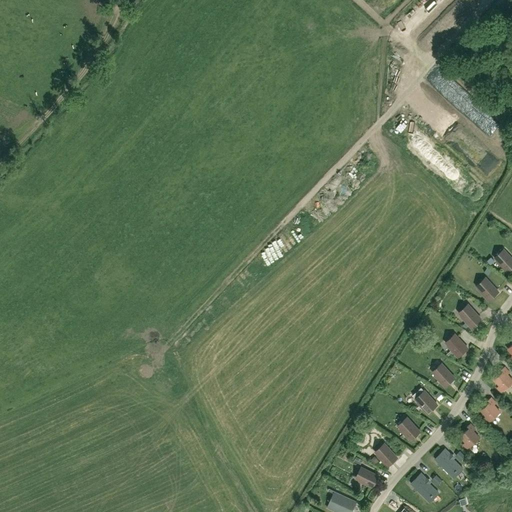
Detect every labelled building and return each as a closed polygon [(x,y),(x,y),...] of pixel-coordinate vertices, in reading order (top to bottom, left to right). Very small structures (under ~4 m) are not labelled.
[(438,50),(426,60),(433,67),(450,51),(437,37),(431,42),(438,50)] [(315,203),(323,213),(330,207),(321,197),(315,203)] [(511,258),(506,252),(496,261),(507,273),(511,267),(511,258)] [(488,280),(478,289),(489,301),(499,292),(488,280)] [(470,307),(460,316),(471,328),(481,319),(470,307)] [(457,337),(447,346),(458,357),(468,348),(457,337)] [(455,378),(444,366),(442,363),(433,371),(436,374),(434,375),(445,387),(455,378)] [(503,372),(494,379),(500,385),(497,388),(501,392),(511,382),(511,379),(507,374),(509,372),(504,367),(501,370),(503,372)] [(438,405),(427,393),(417,402),(427,414),(438,405)] [(489,402),(481,410),(486,416),(484,418),(487,423),(500,412),(494,405),(496,403),(491,398),(488,400),(489,402)] [(420,431),(410,420),(407,417),(399,425),(401,428),(400,429),(410,441),(420,431)] [(469,428),(460,436),(466,442),(463,444),(467,449),(479,438),(473,431),(475,429),(470,424),(467,427),(469,428)] [(387,446),(377,455),(387,467),(397,457),(387,446)] [(445,449),(435,459),(444,467),(444,468),(450,474),(450,473),(454,477),(463,468),(450,455),(451,454),(445,449)] [(365,469),(360,479),(359,481),(364,483),(373,488),(379,476),(365,469)] [(421,473),(411,483),(420,492),(419,492),(425,498),(426,498),(430,502),(439,493),(426,480),(427,479),(421,473)] [(352,511),(357,502),(334,492),(327,507),(338,511),(352,511)]
